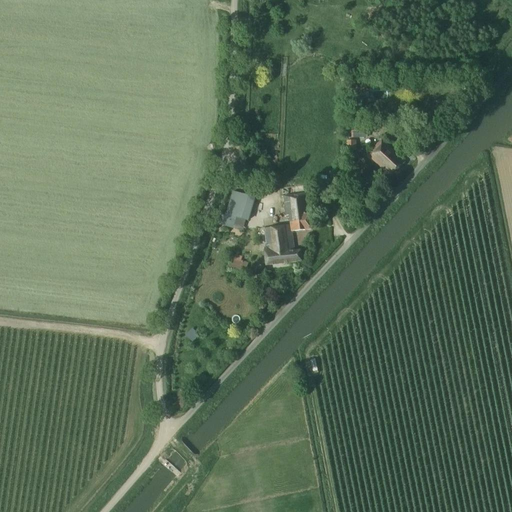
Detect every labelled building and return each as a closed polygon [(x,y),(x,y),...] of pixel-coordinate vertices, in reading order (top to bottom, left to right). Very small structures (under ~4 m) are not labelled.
[(368,138),(367,125),(351,125),(352,138),(368,138)] [(356,150),(356,140),(347,141),(347,151),(356,150)] [(405,162),(381,140),(367,155),(391,177),(405,162)] [(226,215),(222,214),(218,228),(229,231),(230,226),(240,229),(243,220),(248,222),(256,198),(233,191),(226,215)] [(289,216),(290,223),(291,224),(292,233),(312,230),(307,194),(284,197),(286,216),(289,216)] [(291,224),(290,223),(290,226),(265,229),(267,246),(264,246),(266,266),(302,262),(300,251),(294,251),(292,233),(291,224)] [(248,264),(232,258),(229,267),(245,273),(248,264)]
